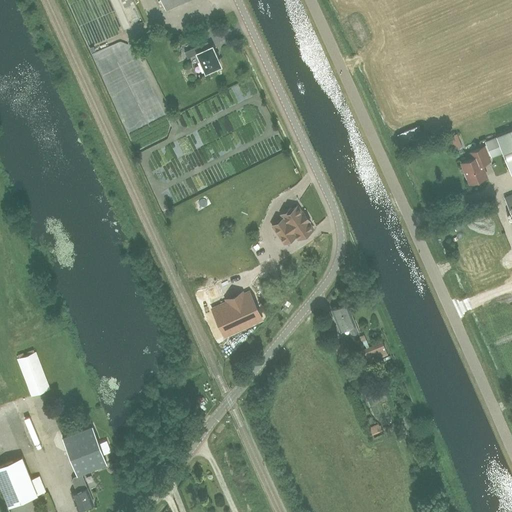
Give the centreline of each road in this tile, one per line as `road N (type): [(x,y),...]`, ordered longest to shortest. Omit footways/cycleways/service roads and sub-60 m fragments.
road 1 (tertiary): [(144,511),(322,287),(340,251),(334,209),(238,0)]
road 2 (unclassified): [(511,449),(309,0)]
